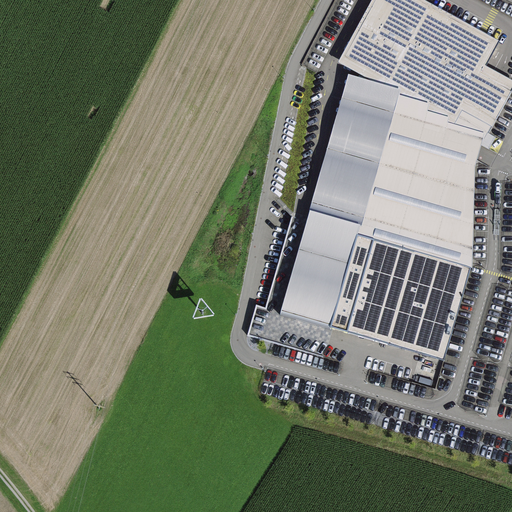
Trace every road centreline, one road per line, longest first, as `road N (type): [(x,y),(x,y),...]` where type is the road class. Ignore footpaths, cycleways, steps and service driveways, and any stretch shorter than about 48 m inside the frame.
road 1 (unknown): [(373,226),(407,240),(430,232),(461,141)]
road 2 (unknown): [(373,96),(346,212),(373,226)]
